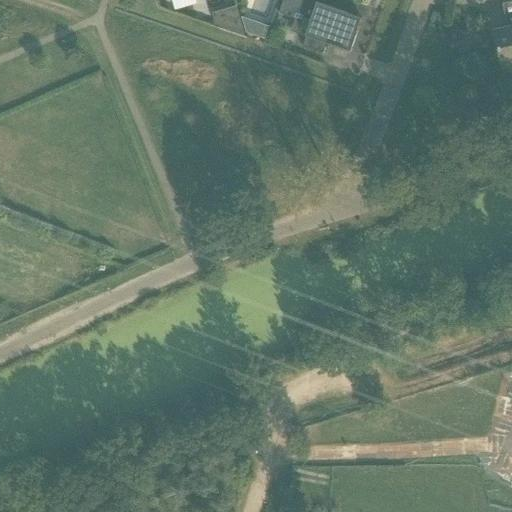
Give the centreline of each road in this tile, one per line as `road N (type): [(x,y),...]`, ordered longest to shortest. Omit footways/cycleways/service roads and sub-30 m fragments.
road 1 (unclassified): [(0,357),(194,261),(345,207)]
road 2 (residential): [(421,0),(345,207)]
road 3 (residential): [(345,207),(511,149)]
